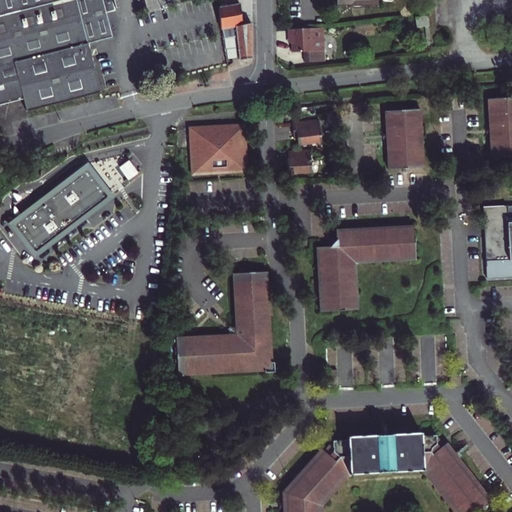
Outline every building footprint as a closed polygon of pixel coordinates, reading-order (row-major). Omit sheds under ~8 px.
[(0,0),(0,105),(23,99),(26,111),(102,92),(90,44),(114,37),(108,13),(118,11),(115,0),(0,0)] [(336,0),(336,6),(350,7),(350,8),(365,9),(365,7),(379,7),(378,0),(336,0)] [(239,3),(218,7),(226,60),(238,59),(239,60),(252,59),(252,22),(242,24),(239,3)] [(324,27),(289,29),(289,43),(292,43),(293,52),(304,51),(305,61),(326,60),(324,27)] [(511,157),(511,93),(484,95),(486,130),(488,159),(511,157)] [(418,163),(416,104),(381,105),(382,114),(382,134),(383,152),(384,164),(404,163),(418,163)] [(316,119),(290,122),(291,131),(295,131),(296,145),(319,142),(316,119)] [(251,170),(249,122),(199,124),(201,172),(251,170)] [(305,148),(285,149),(286,158),(283,158),(283,173),(308,171),(306,153),(305,153),(305,148)] [(127,178),(136,170),(127,157),(117,165),(127,178)] [(13,223),(33,252),(50,240),(51,242),(56,239),(54,237),(74,223),(75,225),(79,222),(77,220),(106,200),(85,171),(38,204),(13,223)] [(511,205),(480,207),(481,232),(483,277),(511,275),(511,205)] [(402,227),(340,230),(340,245),(336,248),(331,252),(315,253),(317,310),(355,308),(353,264),(413,261),(412,226),(402,227)] [(240,268),(230,268),(232,329),(223,329),(198,330),(195,330),(173,331),(174,370),(258,366),(258,370),(273,370),(272,354),(269,354),(265,267),(240,268)] [(375,422),(375,432),(383,431),(383,421),(378,421),(375,422)] [(321,446),(319,448),(317,447),(279,489),(280,506),(280,511),(317,511),(317,503),(345,472),(414,468),(446,511),(466,511),(485,498),(454,458),(450,453),(441,441),(439,443),(431,433),(416,433),(416,429),(383,431),(375,432),(343,434),(343,437),(328,438),(321,446)] [(455,449),(450,453),(454,458),(459,454),(457,451),(455,449)]
